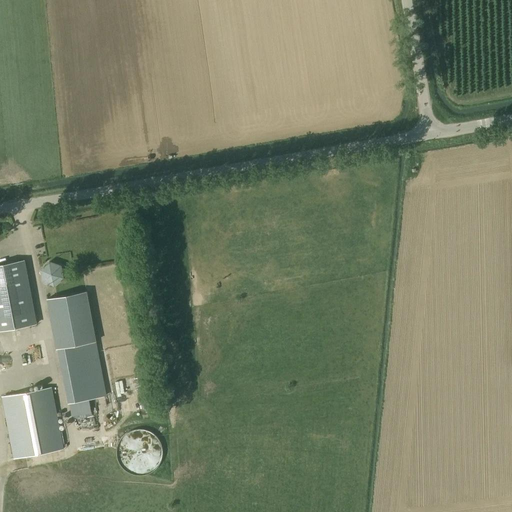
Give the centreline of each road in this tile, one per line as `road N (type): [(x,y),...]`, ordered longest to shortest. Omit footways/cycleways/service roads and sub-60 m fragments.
road 1 (tertiary): [(0,209),(427,133)]
road 2 (unclassified): [(427,133),(403,0)]
